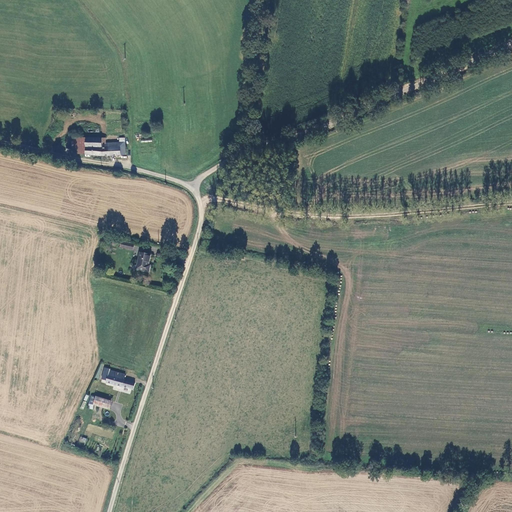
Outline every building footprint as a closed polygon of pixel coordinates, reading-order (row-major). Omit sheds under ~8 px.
[(103,137),(86,137),(86,154),(105,156),(125,155),(125,143),(102,142),(103,137)] [(119,248),(133,250),(134,243),(120,241),(119,248)] [(143,254),(140,269),(151,273),(153,266),(151,266),(154,257),(143,254)] [(126,374),(109,370),(106,382),(134,389),(136,382),(124,379),(126,374)] [(91,395),(89,403),(110,410),(112,401),(91,395)] [(81,436),(77,444),(84,447),(87,439),(81,436)]
